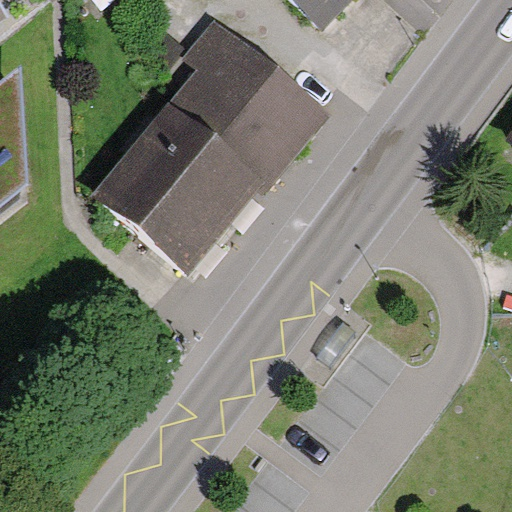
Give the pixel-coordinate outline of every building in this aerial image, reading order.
[(358,0),(285,0),(324,37),(358,0)] [(314,123),(210,35),(185,64),(205,81),(175,116),(260,187),(314,123)] [(0,214),(22,197),(19,75),(0,88),(0,214)] [(260,187),(175,116),(100,205),(185,277),(260,187)] [(511,140),(495,161),(511,174),(511,140)] [(332,367),(356,333),(343,324),(319,358),(332,367)]
